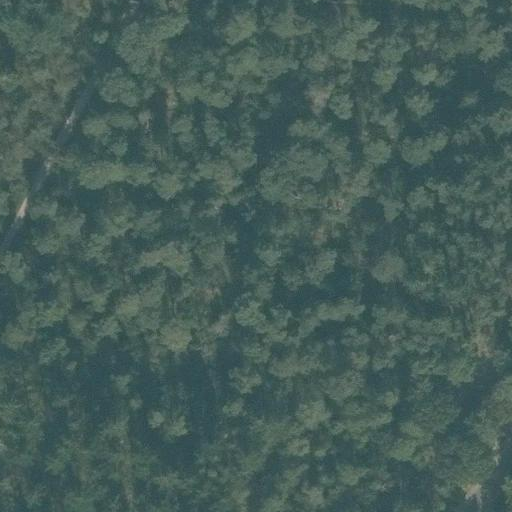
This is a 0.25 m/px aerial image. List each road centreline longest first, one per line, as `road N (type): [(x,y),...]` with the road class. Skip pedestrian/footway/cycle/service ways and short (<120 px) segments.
road 1 (track): [(212,0),(511,28)]
road 2 (track): [(0,251),(138,0)]
